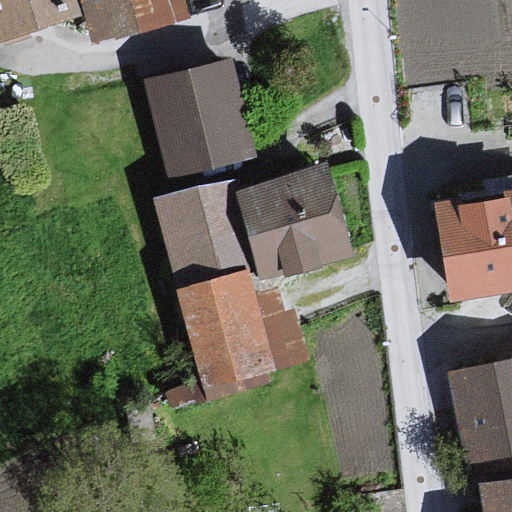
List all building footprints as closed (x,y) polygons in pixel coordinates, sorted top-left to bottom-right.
[(0,0),(0,45),(91,19),(85,0),(0,0)] [(184,0),(85,0),(91,19),(106,53),(192,24),(184,0)] [(239,68),(150,87),(170,181),(257,164),(239,68)] [(345,173),(247,198),(273,282),(361,261),(345,173)] [(243,183),(158,204),(185,296),(253,275),(273,282),(247,198),(243,183)] [(511,200),(450,209),(457,304),(511,294),(511,200)] [(185,296),(211,390),(309,369),(273,282),(253,275),(185,296)] [(511,367),(452,380),(476,464),(511,455),(511,367)] [(490,511),(511,511),(511,482),(490,484),(490,511)]
